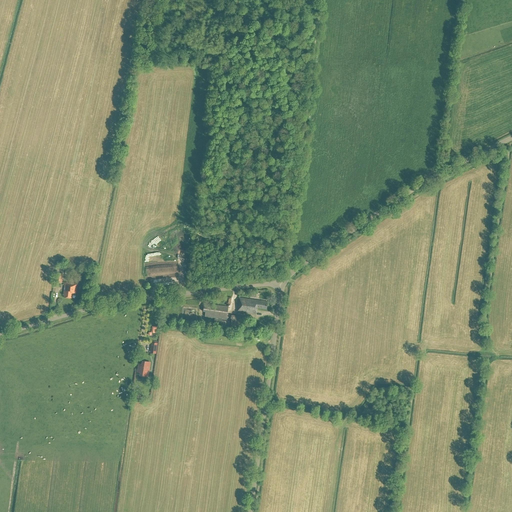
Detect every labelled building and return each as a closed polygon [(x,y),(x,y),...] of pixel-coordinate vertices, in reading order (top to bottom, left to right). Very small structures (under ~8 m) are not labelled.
[(77,285),(65,283),(64,294),(64,297),(71,298),(72,293),(76,294),(77,285)] [(267,302),(239,298),(237,312),(256,314),(257,314),(257,308),(266,309),(267,302)] [(228,307),(207,304),(204,304),(203,312),(205,312),(204,317),(214,318),(214,323),(225,324),(225,328),(230,329),(231,322),(226,321),(221,321),(222,319),(226,320),(228,307)] [(231,316),(231,319),(230,330),(244,332),(246,322),(247,322),(247,318),(231,316)] [(142,365),(139,364),(138,371),(141,371),(141,372),(142,373),(142,376),(148,377),(148,371),(148,369),(149,369),(150,363),(144,362),(144,363),(143,363),(142,365)]
